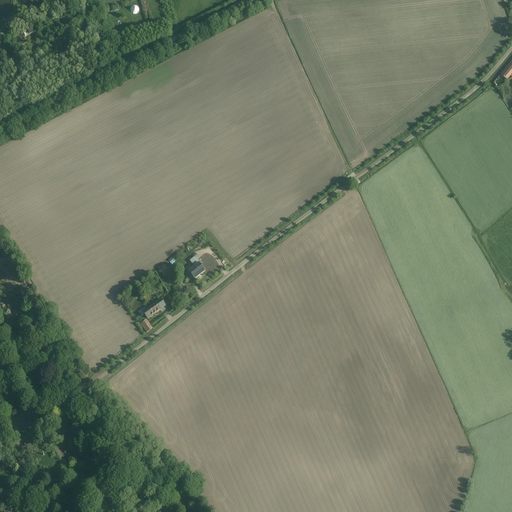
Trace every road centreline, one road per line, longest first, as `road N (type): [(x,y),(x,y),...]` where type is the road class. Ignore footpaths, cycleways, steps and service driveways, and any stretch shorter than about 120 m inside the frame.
road 1 (track): [(355,179),(94,381)]
road 2 (track): [(0,127),(247,0)]
road 3 (track): [(355,179),(475,88),(511,47)]
road 4 (track): [(355,179),(271,0)]
